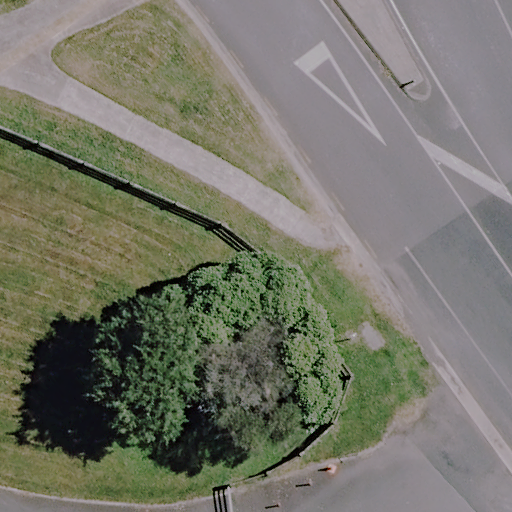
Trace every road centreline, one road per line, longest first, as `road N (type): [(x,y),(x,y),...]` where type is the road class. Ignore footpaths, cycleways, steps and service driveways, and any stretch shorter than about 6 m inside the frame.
road 1 (unclassified): [(511,309),(252,0)]
road 2 (unclassified): [(438,0),(511,171)]
